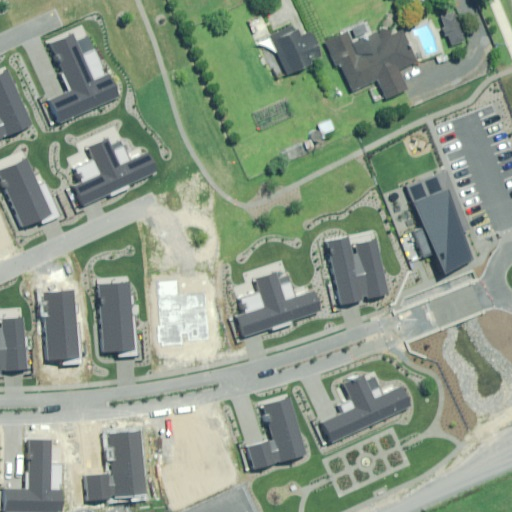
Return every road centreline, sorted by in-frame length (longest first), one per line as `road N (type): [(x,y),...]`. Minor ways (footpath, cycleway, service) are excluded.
road 1 (residential): [(503,296),(285,376),(84,415),(0,419)]
road 2 (residential): [(0,401),(156,389),(251,369),(498,279)]
road 3 (residential): [(0,274),(153,202)]
